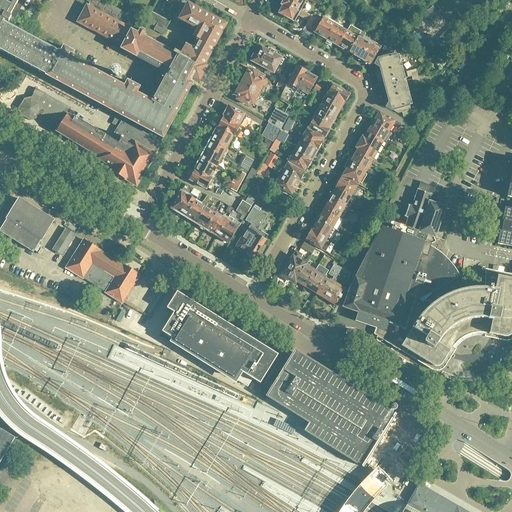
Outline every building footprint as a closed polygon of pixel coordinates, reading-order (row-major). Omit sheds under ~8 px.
[(163,139),(187,95),(192,84),(192,83),(190,82),(195,74),(193,74),(196,68),(201,71),(206,61),(226,25),(191,6),(188,4),(180,19),(198,28),(193,37),(199,40),(194,50),(185,46),(181,54),(175,51),(174,53),(143,36),(145,33),(144,31),(142,30),(140,31),(138,34),(87,6),(79,22),(123,45),(121,49),(163,72),(162,74),(166,76),(152,102),(136,93),(140,88),(127,81),(125,86),(71,58),(74,52),(64,47),(60,53),(59,52),(58,52),(58,51),(3,22),(4,20),(8,22),(11,16),(15,19),(21,6),(16,4),(18,1),(16,0),(0,0),(0,51),(45,75),(45,74),(47,75),(46,76),(163,139)] [(165,0),(162,7),(169,11),(174,0),(165,0)] [(301,10),(306,0),(284,0),(284,1),(301,10)] [(294,22),(301,10),(284,1),(277,13),(278,15),(283,18),(285,17),(294,22)] [(433,5),(424,14),(429,19),(438,11),(433,5)] [(109,7),(107,12),(122,19),(124,13),(109,7)] [(312,31),(319,20),(312,16),(306,28),(312,31)] [(325,41),(334,24),(323,18),(314,33),(318,35),(317,37),(325,41)] [(162,34),(166,27),(157,22),(155,26),(153,29),(162,34)] [(337,46),(346,31),(334,24),(325,41),(333,46),(334,44),(337,46)] [(348,55),(349,53),(361,31),(349,25),(346,31),(337,46),(341,48),(340,50),(348,55)] [(371,65),(380,49),(362,39),(366,34),(361,31),(349,53),(352,55),(352,56),(366,65),(367,63),(371,65)] [(415,50),(426,56),(429,51),(418,45),(415,50)] [(274,73),(282,58),(275,55),(276,53),(268,49),(267,50),(261,47),(258,53),(256,52),(255,54),(253,55),(252,58),(252,59),(251,61),(274,73)] [(403,81),(395,50),(382,53),(376,64),(380,67),(390,103),(387,108),(398,114),(411,110),(403,81)] [(296,93),(306,73),(307,73),(307,71),(297,65),(286,85),(283,91),(278,100),(289,106),(293,98),(296,93)] [(477,80),(481,74),(469,68),(459,86),(468,91),(477,80)] [(408,79),(412,78),(411,73),(417,71),(416,69),(406,72),(408,79)] [(267,82),(263,80),(263,79),(262,79),(263,76),(253,71),(252,73),(250,72),(250,73),(248,72),(246,76),(244,76),(242,80),(243,82),(242,83),(258,92),(261,86),(264,87),(267,82)] [(306,98),(317,78),(307,73),(306,73),(296,93),(306,98)] [(283,91),(286,85),(275,79),(273,83),(277,85),(276,86),(283,91)] [(255,98),(258,92),(242,83),(241,85),(239,85),(237,89),(238,91),(236,95),(238,96),(237,96),(239,97),(237,99),(245,103),(248,105),(249,102),(250,103),(250,102),(258,106),(260,102),(257,100),(257,99),(255,98)] [(345,102),(350,94),(330,83),(326,90),(328,92),(326,95),(342,104),(344,101),(345,102)] [(153,161),(156,155),(155,154),(162,143),(123,120),(122,121),(115,117),(112,123),(118,127),(118,128),(112,139),(76,118),(78,114),(70,109),(36,88),(30,97),(24,99),(19,108),(21,115),(29,120),(37,118),(40,113),(43,115),(47,118),(47,117),(60,125),(56,132),(99,157),(98,159),(114,169),(112,172),(120,177),(125,180),(126,180),(137,187),(152,160),(153,161)] [(342,105),(342,104),(326,95),(320,106),(336,115),(339,111),(341,110),(342,107),(342,105)] [(457,111),(462,102),(462,101),(454,97),(449,106),(457,111)] [(314,102),(308,98),(305,103),(311,107),(313,103),(314,102)] [(241,126),(247,115),(229,106),(227,111),(225,112),(223,114),(224,116),(224,117),(240,126),(241,126)] [(334,119),(336,115),(320,106),(314,117),(330,126),(331,124),(333,124),(334,121),(334,119)] [(272,113),(268,122),(269,122),(281,129),(288,116),(284,114),(281,112),(278,116),(272,113)] [(398,128),(400,124),(380,112),(377,117),(374,117),(371,122),(389,132),(393,125),(398,128)] [(239,128),(240,126),(224,117),(218,127),(237,137),(241,129),(239,128)] [(256,117),(253,121),(263,129),(266,125),(256,117)] [(328,129),(330,126),(314,117),(308,127),(325,137),(330,130),(328,129)] [(294,121),(289,118),(286,124),(291,127),(294,121)] [(269,122),(263,132),(276,139),(281,129),(269,122)] [(383,143),(389,132),(371,122),(369,126),(370,129),(367,134),(383,143)] [(231,148),(236,138),(237,137),(218,127),(217,128),(216,129),(214,132),(215,134),(212,138),(228,146),(231,148)] [(321,142),(323,138),(307,129),(301,140),(318,150),(322,143),(321,142)] [(281,131),(277,139),(283,143),(288,135),(281,131)] [(276,139),(263,132),(262,135),(268,139),(262,148),(269,152),(270,151),(276,139)] [(377,153),(383,143),(367,134),(365,138),(363,137),(359,143),(377,153)] [(417,134),(411,144),(417,148),(423,137),(417,134)] [(222,157),(228,146),(212,138),(210,143),(208,144),(206,146),(207,148),(222,157)] [(280,142),(276,139),(270,151),(274,153),(280,142)] [(312,160),(318,150),(301,140),(295,151),(312,160)] [(386,144),(391,147),(395,149),(397,146),(388,140),(386,144)] [(376,154),(377,153),(359,143),(356,148),(358,149),(355,155),(371,164),(376,154)] [(217,167),(222,157),(207,148),(206,150),(204,150),(203,153),(203,155),(201,159),(217,167)] [(407,149),(405,154),(411,158),(414,153),(407,149)] [(308,168),(312,161),(312,160),(295,151),(289,162),(304,171),(306,167),(308,168)] [(269,167),(276,157),(270,153),(264,164),(269,167)] [(365,174),(371,164),(355,155),(353,159),(350,159),(347,164),(365,174)] [(246,156),(240,166),(248,170),(254,160),(246,156)] [(211,178),(217,167),(201,159),(198,164),(196,165),(195,168),(196,169),(195,169),(211,178)] [(304,175),(305,173),(288,164),(284,170),(282,169),(279,173),(297,184),(300,180),(300,181),(301,179),(302,179),(304,176),(304,175)] [(360,182),(365,174),(347,164),(345,167),(346,170),(343,176),(367,190),(369,186),(360,182)] [(207,189),(212,179),(211,178),(195,169),(190,180),(207,189)] [(257,174),(262,178),(265,173),(260,170),(257,174)] [(295,189),(297,184),(279,173),(277,177),(279,178),(275,185),(291,195),(292,193),(293,193),(295,190),(295,189)] [(351,197),(357,186),(341,177),(335,188),(336,188),(351,197)] [(237,192),(242,181),(238,179),(238,180),(234,178),(232,182),(234,184),(231,190),(237,192)] [(245,197),(252,183),(246,180),(238,193),(245,197)] [(511,274),(503,273),(486,269),(485,288),(483,288),(477,288),(475,288),(469,288),(467,289),(461,290),(459,286),(457,281),(457,280),(454,276),(452,271),(451,272),(448,268),(444,264),(441,260),(437,257),(433,254),(429,251),(434,237),(435,238),(445,208),(446,207),(437,204),(442,192),(420,182),(418,189),(417,189),(412,206),(408,205),(404,216),(408,218),(405,227),(400,225),(393,222),(391,230),(382,226),(348,291),(343,307),(358,312),(355,321),(379,329),(377,333),(387,340),(400,348),(401,348),(401,347),(433,366),(435,367),(436,367),(438,367),(440,366),(441,365),(442,364),(446,357),(449,359),(456,349),(453,347),(454,345),(455,344),(456,342),(458,341),(459,340),(461,338),(464,336),(466,335),(468,334),(471,333),(473,333),(475,333),(477,332),(480,332),(482,332),(483,332),(485,333),(484,337),(502,340),(504,340),(506,341),(508,341),(510,340),(511,338),(511,274)] [(196,200),(200,193),(193,189),(186,184),(181,193),(177,198),(175,203),(173,203),(170,207),(171,211),(175,213),(177,212),(186,217),(196,200)] [(356,200),(351,197),(336,188),(333,193),(331,192),(328,197),(345,207),(348,201),(354,204),(356,200)] [(327,204),(324,209),(339,218),(348,223),(350,219),(354,212),(345,207),(328,197),(325,203),(327,204)] [(38,244),(53,220),(47,217),(47,216),(46,215),(45,216),(27,205),(28,203),(26,202),(26,203),(19,199),(16,205),(15,205),(14,207),(15,207),(12,211),(11,211),(10,213),(10,214),(8,218),(5,222),(4,224),(0,230),(0,232),(8,237),(26,249),(29,250),(33,253),(33,252),(38,244)] [(192,220),(196,223),(208,203),(204,201),(203,200),(201,203),(196,200),(186,217),(187,219),(189,221),(192,220)] [(208,203),(196,223),(200,225),(201,228),(203,229),(205,229),(206,229),(216,213),(218,210),(211,206),(214,202),(210,200),(208,203)] [(245,217),(252,206),(243,201),(236,211),(245,217)] [(254,258),(268,235),(258,229),(267,214),(260,210),(261,209),(255,205),(251,210),(245,220),(251,224),(236,247),(247,253),(247,254),(248,255),(248,257),(251,258),(253,257),(254,258)] [(383,215),(385,210),(378,205),(375,211),(383,215)] [(511,247),(511,209),(505,208),(497,244),(511,247)] [(333,228),(339,218),(324,209),(321,214),(319,213),(316,218),(333,228)] [(97,224),(77,212),(71,221),(92,233),(96,226),(97,224)] [(218,236),(228,218),(224,216),(223,217),(216,213),(206,229),(207,230),(207,232),(210,234),(213,233),(218,236)] [(229,243),(240,225),(228,218),(218,236),(223,239),(223,241),(226,243),(228,242),(229,243)] [(327,238),(333,228),(316,218),(313,223),(315,225),(312,230),(327,239),(327,238)] [(68,246),(75,235),(66,229),(53,250),(61,255),(68,246)] [(325,252),(332,241),(330,240),(327,238),(327,239),(312,230),(311,230),(305,240),(321,249),(325,252)] [(140,275),(129,268),(123,264),(122,264),(121,267),(99,253),(100,251),(83,240),(78,249),(65,268),(82,279),(83,278),(105,292),(105,293),(122,303),(140,275)] [(314,249),(304,243),(301,248),(311,254),(314,249)] [(295,282),(305,266),(305,265),(298,260),(301,255),(296,253),(282,276),(295,283),(295,282)] [(331,282),(335,284),(325,300),(336,307),(345,290),(340,287),(343,282),(346,284),(352,274),(335,264),(329,274),(334,277),(331,282)] [(305,288),(315,272),(305,266),(295,282),(305,288)] [(315,294),(324,278),(319,274),(322,269),(318,266),(315,272),(305,288),(315,294)] [(325,300),(335,284),(331,282),(324,278),(315,294),(325,300)] [(241,383),(244,384),(245,385),(246,384),(250,378),(260,384),(278,354),(268,349),(177,291),(166,308),(173,312),(161,331),(234,377),(234,378),(237,380),(240,382),(241,383)] [(122,310),(116,320),(120,322),(126,312),(122,310)] [(288,361),(266,396),(309,422),(305,430),(363,466),(395,414),(375,401),(315,364),(312,362),(304,357),(296,352),(294,350),(288,361)] [(0,465),(4,459),(9,452),(16,440),(9,436),(0,430),(0,465)] [(467,511),(419,484),(418,487),(416,490),(414,492),(415,493),(413,496),(412,496),(411,498),(409,502),(407,504),(402,511),(467,511)]
